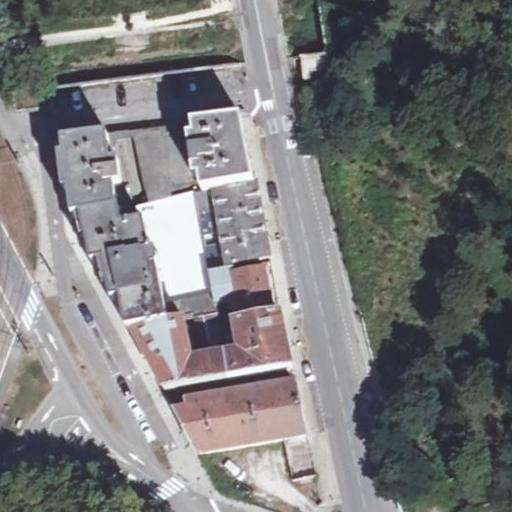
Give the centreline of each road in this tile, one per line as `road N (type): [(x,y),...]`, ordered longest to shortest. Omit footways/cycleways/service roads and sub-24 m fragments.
road 1 (residential): [(147,479),(68,312),(37,140),(54,124),(273,90)]
road 2 (tertiary): [(273,90),(370,511)]
road 3 (trunk): [(80,394),(0,251)]
